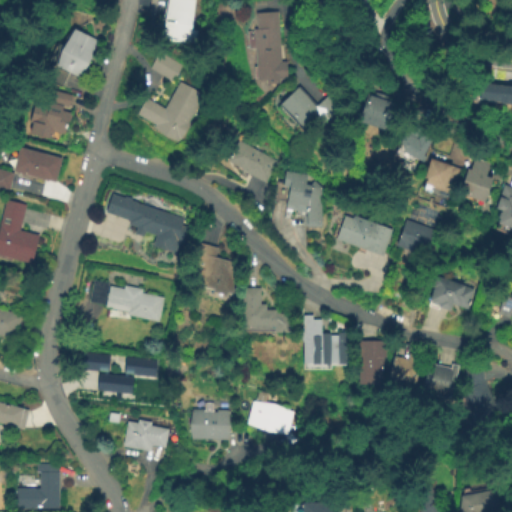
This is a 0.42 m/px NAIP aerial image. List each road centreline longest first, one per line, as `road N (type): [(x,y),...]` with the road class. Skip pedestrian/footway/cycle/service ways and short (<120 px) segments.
road 1 (residential): [(125,0),(45,358),(51,385),(118,511)]
road 2 (residential): [(94,154),(188,180),(334,305),(511,353)]
road 3 (residential): [(405,0),(385,40),(400,80),(511,145)]
